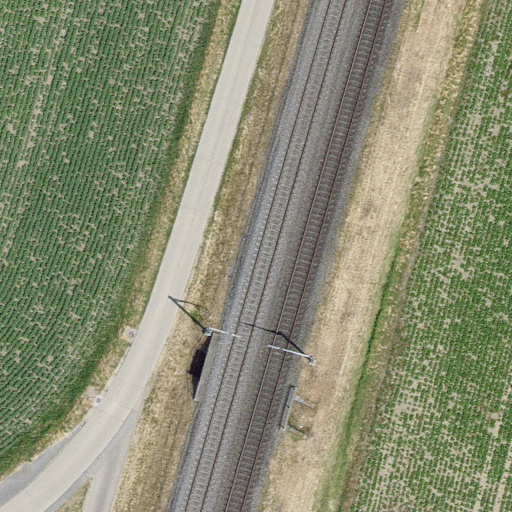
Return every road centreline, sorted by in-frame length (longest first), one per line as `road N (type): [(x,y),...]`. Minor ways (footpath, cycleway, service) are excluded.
road 1 (unclassified): [(261,0),(140,387),(27,511)]
road 2 (track): [(140,387),(99,511)]
